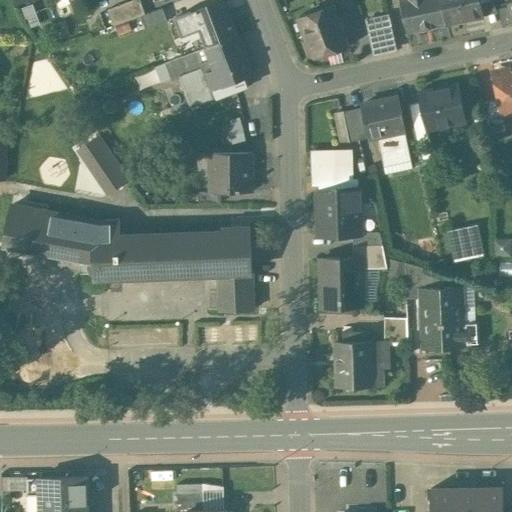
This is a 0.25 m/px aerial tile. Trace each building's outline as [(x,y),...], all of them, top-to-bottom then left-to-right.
[(140,0),(131,0),(107,9),(114,26),(145,14),(140,0)] [(224,0),(219,0),(176,17),(183,35),(200,29),(206,47),(238,35),(224,0)] [(399,0),(407,33),(447,24),(440,0),(399,0)] [(483,15),(479,0),(440,0),(447,24),(483,15)] [(333,6),(300,18),(309,43),(307,46),(309,53),(315,56),(322,55),(328,50),(348,45),(340,23),(343,22),(341,16),(338,18),(333,6)] [(369,17),(375,52),(398,48),(392,13),(369,17)] [(206,47),(174,59),(180,76),(192,107),(242,87),(239,79),(253,74),(238,35),(206,47)] [(174,59),(165,62),(172,79),(180,76),(174,59)] [(511,70),(493,74),(496,89),(498,88),(499,93),(497,93),(498,99),(502,116),(503,116),(511,114),(511,70)] [(458,84),(420,91),(422,101),(428,127),(429,128),(466,120),(458,84)] [(399,97),(363,103),(369,135),(369,136),(380,134),(384,160),(410,156),(399,97)] [(502,116),(498,99),(482,102),(489,134),(506,130),(503,116),(502,116)] [(422,101),(409,104),(418,147),(432,143),(429,128),(428,127),(422,101)] [(364,107),(353,109),(359,137),(369,135),(364,107)] [(130,179),(100,135),(79,149),(109,194),(130,179)] [(323,183),(323,192),(337,192),(337,188),(357,188),(357,180),(352,180),(352,150),(313,151),(314,184),(323,183)] [(252,152),(213,153),(214,176),(210,176),(210,191),(220,191),(252,191),(252,152)] [(378,159),(364,161),(367,175),(381,173),(378,159)] [(357,188),(337,188),(337,192),(323,192),(319,193),(320,234),(351,233),(360,233),(359,188),(357,188)] [(210,191),(198,191),(198,203),(220,202),(220,191),(210,191)] [(223,228),(223,232),(119,235),(119,221),(104,222),(13,205),(5,245),(95,263),(95,279),(121,278),(121,274),(220,271),(221,310),(251,309),(250,272),(253,272),(252,227),(223,228)] [(449,231),(455,260),(484,255),(478,225),(449,231)] [(360,233),(351,233),(352,245),(382,245),(379,232),(360,233)] [(382,245),(352,245),(352,259),(363,259),(363,269),(386,267),(382,245)] [(352,259),(321,261),(322,304),(364,303),(363,269),(363,259),(352,259)] [(422,267),(404,262),(406,298),(422,298),(422,290),(423,290),(423,282),(422,267)] [(441,281),(430,276),(425,282),(423,282),(423,290),(441,290),(441,281)] [(423,290),(422,290),(422,298),(424,346),(463,344),(462,323),(460,289),(441,290),(423,290)] [(407,318),(385,317),(386,343),(390,343),(408,342),(407,318)] [(477,323),(462,323),(463,344),(478,344),(477,323)] [(363,329),(343,330),(343,339),(336,340),(337,385),(382,383),(382,367),(390,367),(390,343),(386,343),(373,343),(373,339),(364,339),(363,329)] [(88,472),(38,473),(39,494),(89,492),(88,472)] [(475,511),(475,487),(431,488),(430,511),(475,511)] [(503,511),(503,487),(475,487),(475,511),(503,511)] [(89,511),(89,492),(39,494),(38,511),(89,511)] [(203,492),(177,493),(178,511),(187,511),(187,510),(204,510),(203,492)]
